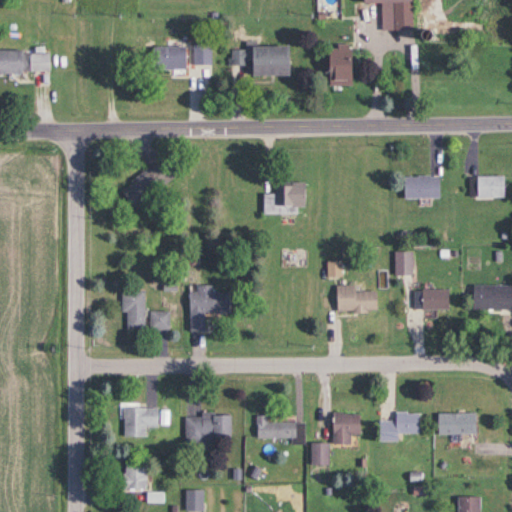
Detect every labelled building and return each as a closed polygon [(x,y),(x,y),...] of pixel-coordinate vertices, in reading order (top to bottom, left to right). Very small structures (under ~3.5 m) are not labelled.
[(352,0),(352,3),(378,2),(379,29),(408,28),(407,0),(352,0)] [(283,75),(283,44),(243,45),(243,50),(228,51),(228,66),(246,65),(246,75),(283,75)] [(190,65),(209,65),(209,45),(190,45),(190,65)] [(346,45),(322,45),(322,85),(346,85),(346,45)] [(185,47),(149,47),(149,70),(185,70),(185,47)] [(0,50),(0,74),(48,74),(48,51),(0,50)] [(118,192),(131,210),(175,177),(162,159),(118,192)] [(436,198),(436,176),(401,176),(401,198),(436,198)] [(473,176),(473,199),(503,199),(503,176),(473,176)] [(260,214),(302,214),(302,183),(272,183),(272,194),(260,194),(260,214)] [(409,251),(392,252),(393,275),(410,274),(409,251)] [(511,284),(470,285),(470,309),(511,308),(511,284)] [(333,286),(333,313),(376,313),(376,292),(352,292),(352,286),(333,286)] [(225,293),(212,292),(212,288),(187,287),(187,331),(202,331),(202,315),(225,315),(225,293)] [(446,309),(446,290),(417,290),(417,309),(446,309)] [(143,330),(143,291),(119,291),(119,313),(125,313),(125,330),(143,330)] [(168,330),(168,311),(147,311),(147,330),(168,330)] [(121,436),(153,436),(153,426),(168,426),(168,408),(121,408),(121,436)] [(376,442),(395,442),(395,434),(418,434),(418,413),(393,413),(393,421),(376,421),(376,442)] [(434,413),(434,434),(475,434),(475,413),(434,413)] [(329,414),(329,445),(347,445),(347,435),(357,435),(357,414),(329,414)] [(182,440),(228,440),(228,415),(182,415),(182,440)] [(265,423),(265,416),(253,416),(253,438),(302,438),(302,423),(265,423)] [(308,444),(308,465),(325,465),(325,444),(308,444)] [(144,465),(120,465),(120,490),(144,490),(144,465)] [(183,491),(183,511),(202,511),(202,491),(183,491)] [(454,511),(476,511),(476,497),(454,497),(454,511)]
